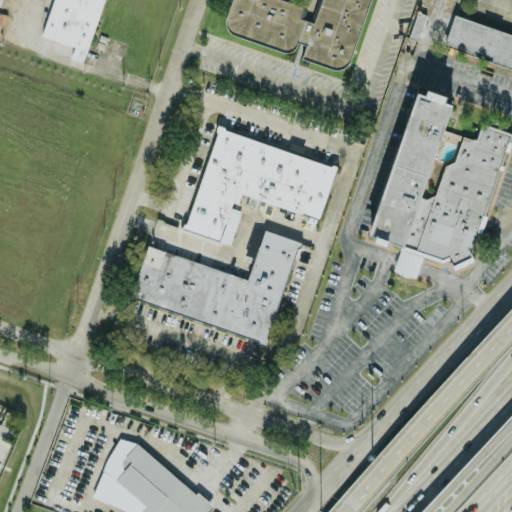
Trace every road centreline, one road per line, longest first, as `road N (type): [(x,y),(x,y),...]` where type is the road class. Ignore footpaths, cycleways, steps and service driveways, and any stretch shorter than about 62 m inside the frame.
road 1 (residential): [(200,0),(15,511)]
road 2 (residential): [(365,442),(331,443),(0,327)]
road 3 (primary): [(511,280),(303,511)]
road 4 (motorway): [(511,325),(369,481)]
road 5 (motorway): [(511,357),(383,511)]
road 6 (motorway): [(511,396),(404,511)]
road 7 (residential): [(0,353),(139,402)]
road 8 (motorway): [(511,424),(426,511)]
